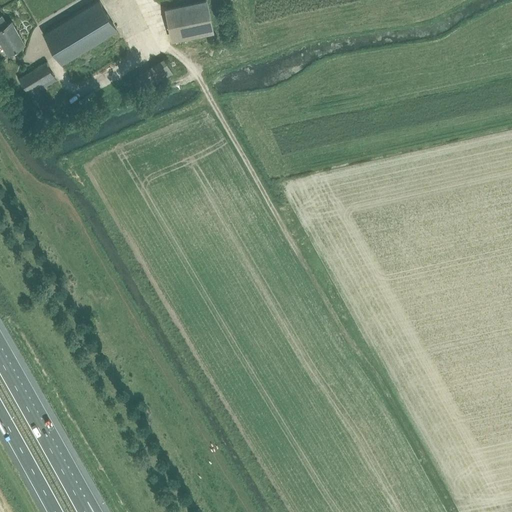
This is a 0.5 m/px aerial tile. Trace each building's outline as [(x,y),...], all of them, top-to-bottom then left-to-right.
[(99,1),(44,34),(62,62),(116,29),(99,1)] [(167,9),(173,41),(212,33),(205,1),(167,9)] [(8,53),(24,43),(11,21),(7,24),(1,15),(0,15),(0,46),(2,45),(8,53)] [(148,89),(173,73),(163,58),(138,75),(148,89)] [(55,76),(46,62),(19,78),(30,96),(46,86),(44,82),(55,76)]
